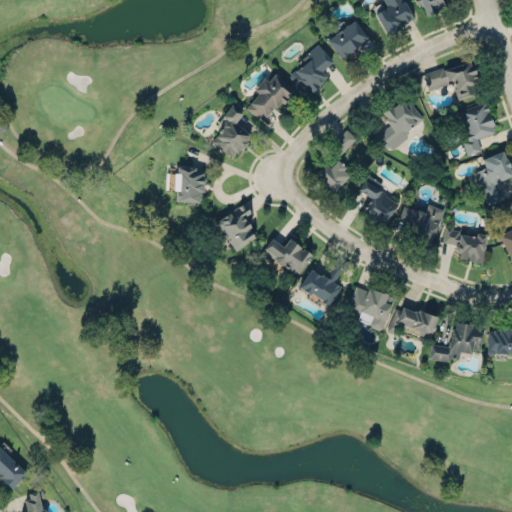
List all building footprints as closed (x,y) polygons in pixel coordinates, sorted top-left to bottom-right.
[(385,31),(374,11),(386,4),(383,0),(403,0),(413,16),(385,31)] [(415,0),(417,3),(422,1),(427,11),(432,9),(430,3),(436,0),(415,0)] [(326,38),(338,58),(367,39),(355,19),(326,38)] [(332,60),(316,43),(296,62),(299,65),(287,75),(305,95),(326,76),(321,70),(332,60)] [(422,74),(427,89),(451,82),(456,99),(479,92),(469,60),(422,74)] [(273,70),(266,78),(262,74),(252,87),(256,90),(249,100),(250,101),(245,107),(256,116),(260,111),(265,115),(273,104),(274,105),(283,97),(292,87),(273,70)] [(372,135),(387,123),(382,116),(384,115),(380,109),(391,100),(394,103),(400,98),(404,103),(408,100),(422,116),(405,130),(406,136),(386,152),(372,135)] [(480,149),(467,153),(462,141),(467,139),(466,135),(472,133),(465,131),(463,125),(455,128),(450,112),(484,100),(486,106),(487,110),(490,114),(494,124),(492,125),(494,130),(475,137),(480,149)] [(241,110),(234,120),(249,132),(245,138),(246,139),(241,146),(239,144),(231,156),(210,140),(221,125),(221,122),(223,118),(226,118),(221,114),(230,102),(241,110)] [(333,191),(350,173),(335,158),(355,138),(346,128),(332,143),(337,148),(314,173),(333,191)] [(481,156),(502,148),(505,156),(508,155),(511,165),(511,166),(511,168),(511,174),(502,179),(502,180),(495,183),(501,199),(487,205),(473,170),(481,167),(481,166),(482,165),(484,164),(481,156)] [(174,199),(199,200),(199,189),(202,189),(203,176),(202,174),(202,168),(194,168),(194,165),(176,163),(175,171),(174,171),(174,186),(175,187),(174,199)] [(357,187),(367,172),(380,181),(378,186),(384,190),(385,194),(396,201),(382,223),(369,216),(370,215),(360,209),(370,195),(357,187)] [(214,221),(234,250),(255,236),(244,219),(250,214),(242,202),(214,221)] [(402,204),(397,216),(410,221),(407,228),(414,232),(415,233),(417,232),(415,236),(417,236),(415,241),(427,246),(442,209),(428,203),(425,209),(418,206),(417,208),(416,207),(415,209),(402,204)] [(444,224),(452,225),(451,228),(458,229),(458,231),(459,232),(474,234),(475,230),(486,232),(482,262),(470,261),(470,260),(465,259),(465,257),(458,256),(459,250),(456,250),(454,246),(454,242),(441,240),(444,224)] [(511,227),(499,234),(511,263),(511,262),(511,227)] [(310,251),(309,253),(310,255),(296,273),(281,263),(275,270),(268,264),(273,257),(261,249),(263,246),(270,236),(281,245),(288,236),(306,249),(310,251)] [(296,285),(308,292),(309,291),(320,298),(319,299),(326,304),(339,284),(332,279),(339,268),(332,263),(325,275),(308,265),(296,285)] [(381,328),(393,296),(367,287),(366,290),(355,285),(344,315),(381,328)] [(401,305),(413,309),(413,308),(416,310),(417,307),(437,315),(434,323),(435,325),(433,328),(432,329),(428,337),(415,332),(417,328),(395,320),(401,305)] [(494,351),(511,351),(511,328),(511,324),(500,324),(500,326),(496,326),(496,328),(491,327),(491,329),(488,329),(487,351),(488,353),(491,354),(492,354),(494,351)] [(0,477),(11,488),(26,472),(0,447),(0,477)] [(40,489),(42,496),(37,497),(40,508),(42,508),(44,509),(45,511),(18,511),(25,510),(22,499),(28,497),(26,492),(36,489),(36,490),(40,489)]
